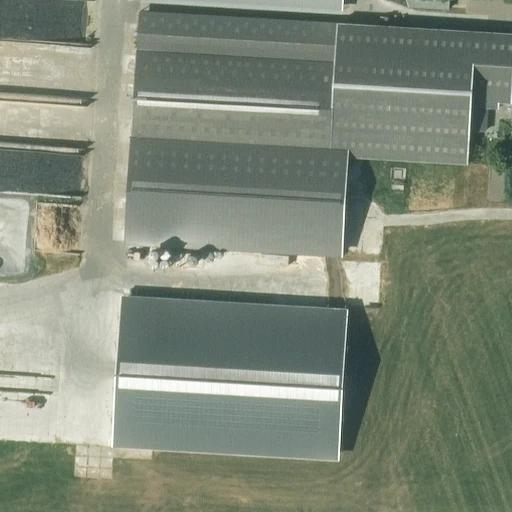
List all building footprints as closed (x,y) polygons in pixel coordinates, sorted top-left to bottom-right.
[(343,0),(142,0),(142,1),(343,14),(343,0)] [(449,0),(406,0),(409,7),(449,10),(449,0)] [(139,11),(125,238),(337,251),(343,156),(467,163),(471,107),(498,108),(498,102),(511,102),(511,110),(511,115),(511,33),(381,25),(339,23),(139,11)] [(0,159),(63,164),(67,120),(0,114),(0,159)] [(122,298),(114,417),(336,431),(343,311),(122,298)] [(0,418),(22,418),(23,384),(0,383),(0,418)]
